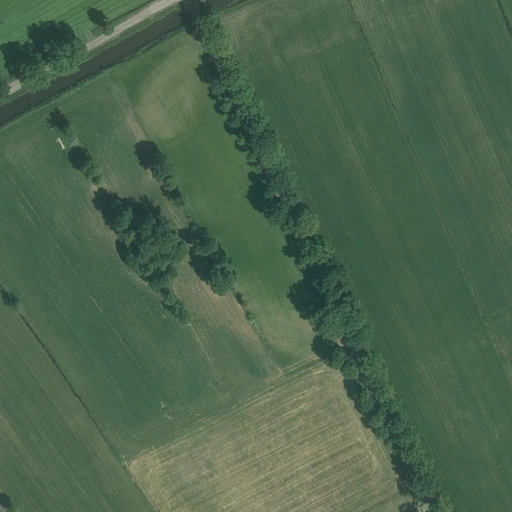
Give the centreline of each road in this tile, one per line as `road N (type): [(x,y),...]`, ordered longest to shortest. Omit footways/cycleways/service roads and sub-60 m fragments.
road 1 (unclassified): [(435,511),(189,0)]
road 2 (track): [(0,91),(161,0)]
